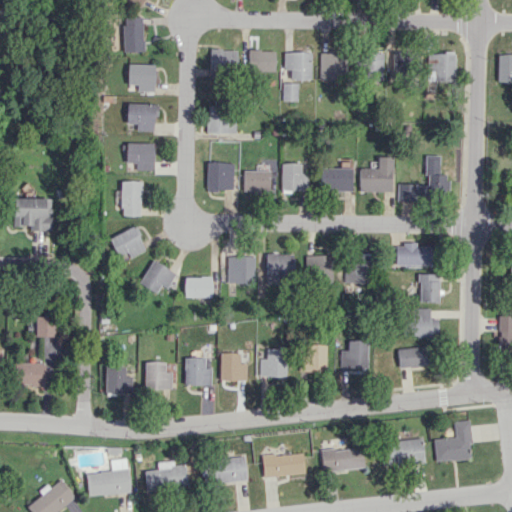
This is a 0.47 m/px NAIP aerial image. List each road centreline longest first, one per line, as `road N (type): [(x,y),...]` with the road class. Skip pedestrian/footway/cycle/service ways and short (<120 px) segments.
road 1 (residential): [(0,424),(146,433),(511,389)]
road 2 (residential): [(196,26),(185,47),(184,203),(194,216),(511,227)]
road 3 (residential): [(474,0),(468,393)]
road 4 (residential): [(196,26),(232,17),(511,22)]
road 5 (residential): [(308,511),(511,487)]
road 6 (residential): [(85,284),(84,429)]
